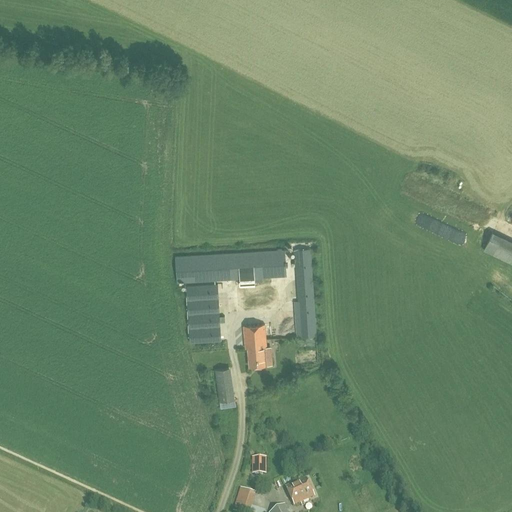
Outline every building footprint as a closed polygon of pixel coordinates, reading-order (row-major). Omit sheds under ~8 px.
[(511,263),(511,240),(493,231),(490,237),(484,250),(511,263)] [(296,337),(317,336),(314,296),(311,248),(294,249),(297,301),(294,301),(296,337)] [(186,282),(256,278),(287,277),(285,249),(259,251),(226,253),(184,255),(175,256),(177,283),(186,282)] [(190,343),(221,341),(218,284),(186,285),(190,343)] [(267,346),(265,324),(243,326),(245,348),(248,348),(249,366),(273,364),(272,346),(267,346)] [(220,402),(235,400),(231,367),(215,369),(220,402)] [(253,474),(265,474),(265,458),(253,458),(253,474)] [(294,506),(314,497),(306,478),(286,487),(294,506)] [(235,511),(249,511),(256,493),(241,488),(233,511),(235,511)]
